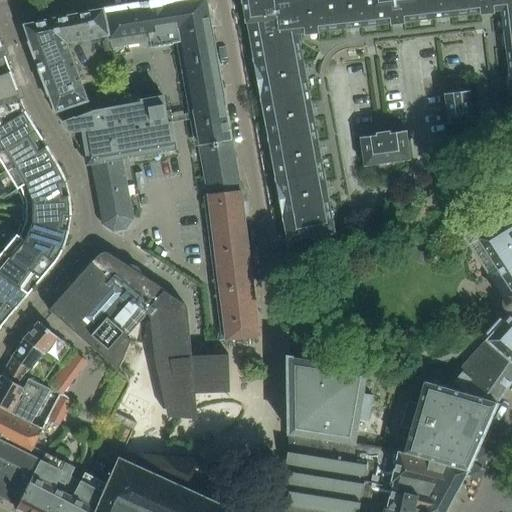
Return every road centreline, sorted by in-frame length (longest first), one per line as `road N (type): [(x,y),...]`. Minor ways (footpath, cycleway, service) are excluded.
road 1 (residential): [(222,0),(268,252),(281,511)]
road 2 (residential): [(3,7),(43,111),(83,179),(90,224),(0,354)]
